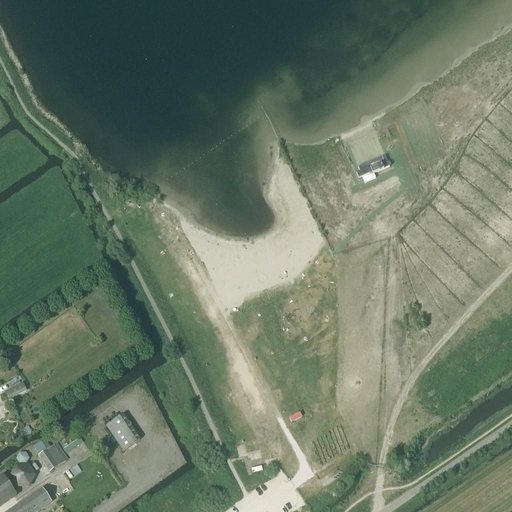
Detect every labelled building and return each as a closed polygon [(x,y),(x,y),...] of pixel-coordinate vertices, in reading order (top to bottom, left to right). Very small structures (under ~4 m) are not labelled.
[(374,174),(389,168),(385,157),(358,168),(360,173),(356,174),(359,180),(362,179),(364,184),(376,179),(374,174)] [(9,401),(27,392),(22,383),(4,393),(9,401)] [(299,412),(288,418),(291,423),(302,417),(299,412)] [(123,452),(140,441),(123,416),(106,428),(123,452)] [(66,454),(83,443),(80,438),(63,449),(66,454)] [(49,473),(65,462),(54,447),(39,458),(49,473)] [(28,484),(32,476),(27,468),(18,469),(13,477),(18,485),(28,484)] [(0,507),(16,497),(2,477),(0,478),(0,507)] [(38,511),(51,504),(41,490),(8,511),(38,511)]
